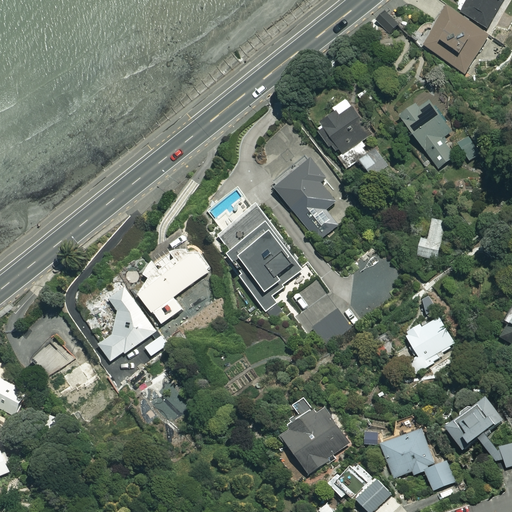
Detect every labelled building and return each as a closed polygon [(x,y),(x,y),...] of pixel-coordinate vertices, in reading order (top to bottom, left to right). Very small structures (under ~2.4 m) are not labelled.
[(488,29),(507,0),(472,0),(464,14),(488,29)] [(493,38),(456,11),(429,47),(466,75),(493,38)] [(340,150),(351,165),(371,151),(364,142),(374,134),(350,101),(337,111),(340,115),(319,129),(336,152),(340,150)] [(441,170),(469,151),(435,102),(423,110),(421,107),(406,118),(441,170)] [(391,168),(381,154),(365,164),(375,179),(391,168)] [(331,179),(318,162),(281,190),(315,234),(328,224),(322,216),(341,202),(326,183),(331,179)] [(267,210),(224,239),(248,277),(245,279),(267,311),(313,280),(267,210)] [(449,223),(437,220),(432,241),(427,240),(423,259),(441,262),(449,223)] [(214,271),(197,248),(177,251),(148,274),(155,283),(142,294),(166,326),(186,311),(177,299),(214,271)] [(160,333),(131,289),(114,300),(122,313),(117,337),(103,346),(115,363),(160,333)] [(335,289),(292,318),(313,352),(358,322),(335,289)] [(436,297),(422,302),(428,318),(442,312),(436,297)] [(425,327),(410,339),(421,354),(413,361),(422,372),(460,342),(442,319),(428,330),(425,327)] [(50,378),(74,362),(61,342),(37,358),(50,378)] [(93,399),(111,388),(88,353),(74,362),(50,378),(73,413),(78,409),(93,399)] [(93,399),(78,409),(88,425),(104,414),(93,399)] [(294,424),(299,433),(291,438),(314,478),(326,471),(322,464),(354,445),(335,412),(323,419),(311,399),(298,406),(305,417),(294,424)] [(511,425),(495,400),(452,430),(469,454),(487,443),(500,463),(508,461),(510,468),(511,467),(511,446),(502,449),(494,437),(511,425)] [(431,473),(442,469),(432,432),(387,446),(397,480),(416,474),(417,477),(431,473)] [(386,436),(369,434),(368,447),(385,449),(386,436)] [(357,500),(378,481),(362,464),(346,479),(342,476),(330,487),(343,502),(351,494),(357,500)] [(442,469),(431,473),(437,492),(460,485),(454,465),(442,469)] [(382,511),(399,498),(386,483),(364,502),(371,511),(382,511)]
